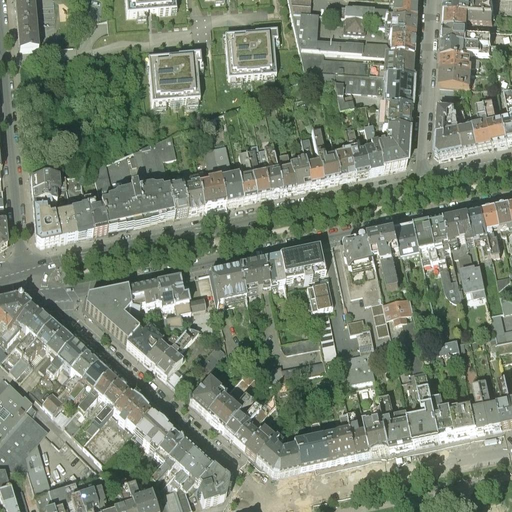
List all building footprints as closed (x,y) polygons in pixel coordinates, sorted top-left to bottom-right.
[(17,22),(19,53),(37,52),(33,0),(14,0),(16,10),(17,22)] [(175,0),(127,0),(130,20),(177,14),(175,0)] [(288,0),(292,20),(310,21),(310,0),(333,0),(333,3),(346,3),(346,0),(288,0)] [(446,0),(445,15),(445,18),(493,22),(494,12),(470,11),(470,0),(446,0)] [(72,18),(71,1),(59,1),(60,18),(72,18)] [(351,16),(346,16),(345,23),(365,24),(378,25),(415,27),(415,24),(416,7),(396,5),(393,5),(392,17),(373,17),(370,14),(353,13),(351,16)] [(315,9),(314,21),(318,22),(345,23),(346,16),(346,11),(315,9)] [(445,22),(444,34),(474,36),(475,30),(493,31),(493,22),(445,18),(445,22)] [(384,61),(412,62),(413,49),(414,41),(390,40),(389,49),(317,45),(318,22),(314,21),(310,21),(292,20),(300,56),(324,57),(384,61)] [(365,24),(345,23),(344,37),(364,38),(365,24)] [(415,27),(378,25),(378,33),(390,34),(390,40),(414,41),(415,29),(415,27)] [(271,34),(225,38),(229,82),(275,78),(271,34)] [(443,45),(443,49),(491,52),(491,45),(478,44),(478,36),(474,36),(444,34),(443,45)] [(442,63),(465,64),(465,59),(496,61),(496,52),(491,52),(443,49),(443,51),(442,63)] [(324,57),(300,56),(304,77),(382,82),(383,82),(383,78),(378,78),(379,68),(323,65),(324,57)] [(197,59),(148,63),(152,110),(201,106),(197,59)] [(383,82),(386,83),(410,84),(412,65),(412,62),(384,61),(383,78),(383,82)] [(441,78),(471,79),(472,74),(478,75),(479,65),(465,64),(442,63),(441,72),(441,78)] [(382,82),(304,77),(307,91),(333,86),(336,101),(342,100),(342,97),(376,98),(377,92),(381,92),(382,82)] [(441,83),(440,93),(453,93),(470,95),(471,79),(441,78),(441,83)] [(386,83),(385,112),(409,113),(410,98),(410,84),(386,83)] [(440,93),(439,106),(452,107),(453,93),(440,93)] [(353,112),(354,112),(352,99),(343,102),(342,100),(336,101),(340,115),(353,112)] [(511,101),(505,104),(508,118),(511,127),(503,128),(508,149),(511,147),(511,101)] [(364,132),(368,132),(363,110),(354,112),(353,112),(358,134),(364,132)] [(383,111),(381,134),(407,136),(408,124),(409,113),(385,112),(383,111)] [(485,112),(493,152),(495,151),(508,149),(503,128),(498,129),(496,132),(494,125),(497,124),(494,111),(485,112)] [(474,135),(479,155),(492,152),(493,152),(485,112),(476,114),(479,126),(483,130),(483,133),(479,131),(474,131),(474,135)] [(452,131),(454,139),(460,138),(455,118),(455,115),(439,114),(437,137),(437,142),(450,140),(450,137),(446,137),(447,133),(452,131)] [(460,138),(464,158),(466,157),(479,155),(474,135),(466,136),(464,132),(468,132),(464,116),(455,118),(460,138)] [(372,155),(363,157),(368,179),(379,176),(382,176),(377,153),(375,143),(372,134),(372,131),(368,132),(364,132),(368,151),(370,151),(372,155)] [(381,134),(372,134),(375,143),(385,143),(386,146),(390,146),(390,150),(386,151),(377,153),(382,176),(393,173),(405,171),(407,136),(381,134)] [(312,136),(319,166),(323,189),(325,188),(339,185),(333,155),(325,157),(320,135),(312,136)] [(345,139),(348,156),(354,182),(356,181),(368,179),(363,157),(355,159),(355,155),(357,153),(353,137),(345,139)] [(450,140),(437,142),(436,159),(438,161),(440,163),(452,160),(464,158),(460,138),(454,139),(450,140)] [(93,173),(101,210),(119,206),(119,202),(152,194),(153,198),(169,194),(163,166),(176,162),(172,140),(133,156),(134,160),(131,163),(133,171),(137,171),(141,185),(135,187),(136,189),(112,196),(106,168),(93,173)] [(301,147),(305,166),(310,191),(312,191),(323,189),(319,166),(313,167),(309,146),(301,147)] [(252,157),(246,159),(256,204),(259,203),(269,201),(265,180),(259,151),(251,152),(250,153),(252,157)] [(225,153),(214,155),(220,184),(226,210),(241,207),(244,206),(239,186),(239,182),(231,183),(225,153)] [(273,179),(265,180),(269,201),(279,199),(282,198),(278,178),(273,154),(265,156),(270,174),(271,175),(273,179)] [(340,154),(333,155),(339,185),(351,182),(354,182),(348,156),(341,157),(340,154)] [(210,181),(214,185),(220,184),(214,155),(205,157),(210,181)] [(284,177),(278,178),(282,198),(292,196),(295,195),(290,172),(286,156),(279,158),(284,177)] [(247,185),(239,186),(244,206),(254,204),(256,204),(246,159),(240,159),(241,166),(243,176),(244,181),(246,181),(247,185)] [(298,170),(290,172),(295,195),(305,193),(310,191),(305,166),(298,167),(298,170)] [(30,172),(31,182),(43,181),(42,171),(30,172)] [(43,181),(31,182),(32,186),(32,196),(55,194),(66,193),(65,180),(43,181)] [(206,181),(197,182),(204,215),(223,211),(226,210),(220,184),(214,185),(213,187),(208,187),(206,181)] [(191,193),(183,194),(188,218),(202,215),(204,215),(197,182),(189,184),(191,193)] [(183,191),(169,194),(175,221),(182,220),(188,218),(183,194),(183,191)] [(55,194),(32,196),(33,206),(50,205),(56,205),(55,194)] [(102,215),(107,236),(132,231),(147,228),(175,221),(169,194),(153,198),(152,194),(119,202),(119,206),(101,210),(102,215)] [(85,206),(93,239),(96,239),(107,236),(102,215),(94,217),(93,213),(95,211),(92,199),(84,202),(85,206)] [(70,212),(76,243),(79,242),(91,240),(93,239),(85,206),(80,208),(75,204),(69,206),(70,212)] [(50,205),(33,206),(36,245),(39,248),(42,250),(57,247),(59,247),(53,220),(50,205)] [(62,220),(53,220),(59,247),(61,246),(76,243),(70,212),(60,214),(62,220)] [(511,217),(511,212),(507,213),(498,215),(504,242),(509,241),(511,253),(511,217)] [(504,242),(498,215),(486,218),(483,218),(493,263),(501,262),(497,245),(504,242)] [(493,263),(483,218),(480,219),(470,221),(475,247),(476,250),(482,249),(486,265),(493,263)] [(475,247),(470,221),(464,222),(445,226),(451,253),(470,248),(475,247)] [(451,253),(445,226),(434,229),(432,229),(440,269),(449,267),(447,258),(452,258),(451,253)] [(440,269),(432,229),(428,230),(416,233),(423,262),(424,272),(440,269)] [(423,262),(416,233),(399,236),(396,236),(402,263),(403,265),(423,262)] [(402,263),(396,236),(393,237),(369,242),(375,267),(382,266),(388,295),(401,292),(395,265),(402,263)] [(375,267),(369,242),(355,245),(345,248),(340,248),(351,303),(364,300),(366,309),(383,305),(375,267)] [(470,248),(451,253),(452,258),(453,265),(460,263),(468,298),(485,294),(482,274),(475,275),(470,248)] [(326,277),(321,253),(318,253),(282,261),(279,262),(285,286),(326,277)] [(285,286),(279,262),(277,262),(264,265),(269,291),(270,295),(278,294),(277,289),(285,288),(285,286)] [(269,291),(264,265),(261,265),(239,270),(245,296),(269,291)] [(449,267),(440,269),(445,296),(447,301),(451,306),(455,308),(459,309),(463,308),(458,285),(452,287),(449,267)] [(245,296),(239,270),(215,275),(210,276),(217,309),(246,302),(245,296)] [(499,293),(511,290),(511,281),(498,283),(499,293)] [(183,300),(180,283),(175,284),(157,288),(162,314),(167,332),(184,333),(180,321),(206,314),(203,303),(189,306),(187,299),(183,300)] [(162,314),(157,288),(142,291),(128,294),(132,312),(139,314),(139,311),(144,309),(146,315),(149,316),(162,314)] [(327,288),(306,292),(309,305),(330,300),(327,288)] [(132,312),(128,294),(125,295),(88,302),(87,307),(85,313),(119,342),(127,349),(139,335),(124,322),(132,312)] [(309,305),(312,317),(332,312),(330,300),(309,305)] [(0,333),(5,338),(30,310),(27,308),(23,305),(16,303),(0,306),(0,333)] [(384,310),(388,332),(403,329),(415,326),(411,304),(384,310)] [(390,339),(388,332),(384,310),(383,307),(372,310),(379,341),(390,339)] [(25,337),(40,320),(38,318),(30,312),(30,310),(5,338),(0,343),(0,344),(6,350),(19,336),(19,335),(17,333),(19,331),(25,337)] [(40,320),(25,337),(29,340),(15,356),(21,362),(21,361),(50,329),(49,327),(43,322),(40,320)] [(324,363),(336,361),(331,320),(318,321),(324,363)] [(422,356),(415,326),(403,329),(415,381),(426,378),(422,356)] [(38,355),(42,358),(46,354),(60,338),(51,330),(50,329),(21,361),(27,367),(28,366),(38,355)] [(19,336),(6,350),(10,354),(25,337),(19,331),(17,333),(19,335),(19,336)] [(144,340),(139,335),(127,349),(141,362),(145,365),(161,345),(150,333),(144,340)] [(178,345),(154,373),(155,375),(166,384),(177,372),(186,361),(181,357),(199,335),(189,333),(178,345)] [(372,334),(367,335),(358,337),(362,359),(364,368),(373,366),(377,365),(375,354),(372,334)] [(25,337),(10,354),(0,364),(0,365),(9,375),(21,362),(15,356),(29,340),(25,337)] [(51,361),(50,362),(54,366),(71,347),(69,345),(60,338),(46,354),(52,360),(51,361)] [(281,369),(320,363),(316,339),(281,345),(283,359),(280,359),(281,369)] [(161,345),(145,365),(152,371),(154,373),(178,345),(173,340),(167,347),(161,345)] [(54,366),(46,375),(53,381),(53,380),(62,370),(64,371),(62,373),(67,377),(69,375),(70,377),(85,360),(72,348),(71,347),(54,366)] [(217,348),(196,372),(208,378),(226,356),(217,348)] [(461,348),(448,349),(448,359),(462,358),(461,348)] [(393,350),(375,354),(377,365),(395,361),(393,350)] [(364,368),(362,359),(337,364),(340,372),(364,368)] [(38,372),(44,377),(46,375),(54,366),(50,362),(48,360),(38,372)] [(42,408),(52,418),(61,408),(96,369),(94,367),(86,361),(85,360),(70,377),(77,382),(75,384),(73,383),(66,391),(61,386),(61,387),(42,408)] [(19,385),(32,370),(28,366),(27,367),(21,361),(21,362),(9,375),(19,385)] [(344,390),(364,387),(376,384),(373,366),(364,368),(340,372),(344,390)] [(96,369),(61,408),(67,413),(68,413),(84,395),(84,393),(83,393),(85,390),(92,396),(107,379),(99,372),(96,369)] [(177,372),(166,384),(177,393),(188,382),(177,372)] [(28,395),(42,408),(61,387),(53,380),(53,381),(46,375),(44,377),(28,395)] [(77,413),(83,418),(96,403),(96,402),(95,401),(97,399),(102,404),(117,388),(115,386),(107,379),(92,396),(77,413)] [(3,380),(0,383),(0,399),(11,387),(3,380)] [(195,399),(190,405),(208,419),(225,399),(216,391),(218,388),(211,382),(195,399)] [(434,406),(427,382),(417,384),(423,416),(409,420),(414,450),(439,444),(442,444),(434,406)] [(498,406),(504,431),(511,428),(511,410),(511,405),(506,384),(498,386),(502,404),(498,406)] [(472,411),(477,436),(488,434),(490,434),(481,390),(481,386),(473,388),(478,409),(472,411)] [(11,387),(0,399),(0,475),(4,475),(27,475),(35,501),(48,496),(51,495),(36,447),(46,436),(31,423),(34,416),(36,412),(11,387)] [(112,416),(128,398),(118,389),(117,388),(102,404),(100,407),(105,412),(93,426),(98,431),(110,418),(112,416)] [(481,390),(490,434),(493,433),(504,431),(498,406),(492,407),(488,388),(481,390)] [(225,399),(208,419),(223,432),(225,434),(248,406),(254,399),(248,394),(242,402),(231,392),(225,399)] [(128,398),(112,416),(120,423),(118,424),(117,425),(123,430),(124,430),(126,428),(134,436),(150,417),(135,404),(128,398)] [(382,413),(391,455),(395,454),(414,450),(409,420),(408,416),(394,419),(390,401),(380,403),(382,413)] [(434,406),(442,444),(445,443),(457,441),(452,416),(449,404),(434,406)] [(248,406),(225,434),(234,442),(235,443),(261,413),(248,406)] [(52,418),(63,429),(70,421),(73,418),(68,413),(67,413),(61,408),(52,418)] [(452,416),(457,441),(474,437),(477,436),(472,411),(452,416)] [(261,413),(235,443),(236,444),(246,453),(261,434),(257,430),(267,419),(261,413)] [(367,438),(372,459),(386,457),(391,455),(382,413),(372,416),(373,420),(363,422),(367,438)] [(150,417),(134,436),(144,444),(141,447),(148,453),(150,450),(157,456),(173,437),(158,424),(150,417)] [(349,419),(358,462),(361,461),(372,459),(367,438),(362,439),(357,417),(349,419)] [(82,449),(104,470),(132,438),(124,430),(123,430),(117,425),(118,424),(110,418),(98,431),(82,449)] [(344,436),(340,437),(323,440),(329,468),(345,464),(358,462),(349,419),(341,420),(344,436)] [(63,429),(72,438),(79,430),(70,421),(63,429)] [(294,451),(300,474),(319,470),(329,468),(323,440),(319,423),(311,425),(314,442),(293,446),(294,451)] [(261,434),(246,453),(255,461),(257,462),(275,442),(263,431),(261,434)] [(153,460),(163,469),(183,446),(174,439),(173,437),(157,456),(153,460)] [(275,442),(257,462),(259,464),(275,478),(300,474),(294,451),(282,454),(279,451),(284,444),(279,438),(275,442)] [(171,473),(174,476),(193,455),(185,448),(183,446),(163,469),(145,488),(147,493),(148,496),(167,475),(168,476),(171,473)] [(169,488),(176,494),(203,463),(201,462),(193,455),(174,476),(178,480),(177,482),(176,481),(175,481),(169,488)] [(175,495),(180,511),(190,511),(185,496),(193,486),(197,489),(212,472),(204,465),(203,463),(176,494),(175,495)] [(121,483),(110,472),(103,480),(117,494),(126,492),(130,487),(123,480),(121,483)] [(199,500),(202,510),(223,503),(227,485),(212,472),(197,489),(200,492),(197,496),(199,500)] [(4,475),(0,476),(0,496),(10,493),(4,475)] [(130,487),(126,492),(132,511),(153,511),(150,501),(148,496),(147,493),(135,497),(131,485),(130,487)] [(51,495),(48,496),(53,511),(66,507),(67,511),(73,511),(70,501),(78,499),(75,488),(51,495)] [(99,492),(91,495),(97,511),(96,511),(102,511),(102,510),(105,509),(99,492)] [(132,511),(126,492),(117,494),(122,511),(132,511)] [(15,511),(10,493),(0,496),(0,502),(2,511),(15,511)] [(91,495),(78,499),(82,511),(96,511),(97,511),(91,495)] [(180,511),(175,495),(163,499),(162,497),(150,501),(153,511),(180,511)] [(35,501),(38,511),(52,511),(53,511),(48,496),(35,501)] [(82,511),(78,499),(70,501),(73,511),(82,511)]
